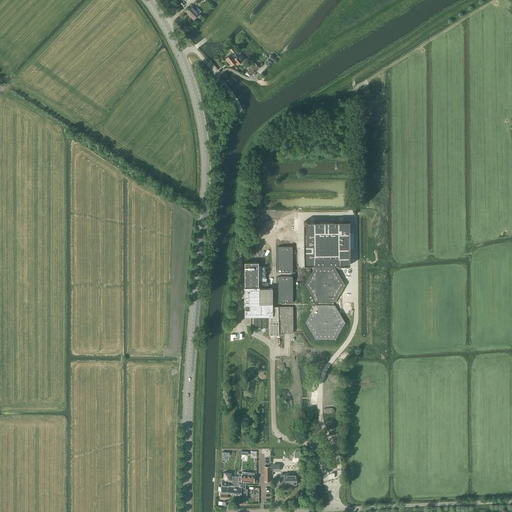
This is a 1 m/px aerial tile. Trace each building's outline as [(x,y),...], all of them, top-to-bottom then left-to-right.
[(191,6),(186,11),(193,19),(196,16),(199,19),(201,16),(199,14),(201,11),(198,8),(196,10),(191,6)] [(231,54),(226,58),(231,65),(234,63),(236,64),(237,65),(243,60),(242,59),(242,58),(241,56),(240,56),(238,55),(237,56),(236,56),(234,52),(233,52),(233,53),(231,54)] [(251,68),(247,72),(250,76),(255,72),(254,71),(259,67),(255,63),(250,67),(251,68)] [(333,221),(333,222),(320,222),(320,221),(303,222),(303,233),(304,256),(304,265),(308,265),(314,265),(315,265),(323,265),(339,265),(350,265),(350,251),(350,248),(349,248),(349,230),(350,230),(349,221),(343,221),(333,221)] [(335,302),(345,285),(335,267),(314,267),(304,285),(314,302),(335,302)] [(335,341),(345,323),(335,306),(314,306),(304,323),(315,341),(335,341)] [(238,486),(238,484),(238,477),(231,476),(231,473),(224,472),(224,479),(225,480),(225,481),(222,481),(221,487),(228,487),(228,485),(233,486),(238,486)] [(254,483),(254,476),(242,475),(242,474),(239,473),(238,477),(238,484),(246,484),(246,482),(254,483)] [(296,484),(296,476),(303,476),(302,473),(285,473),(285,476),(280,476),(281,483),(285,483),(285,484),(296,484)] [(245,489),(246,484),(238,484),(238,486),(233,486),(233,494),(247,495),(247,489),(245,489)] [(233,494),(233,486),(228,485),(228,487),(221,487),(220,493),(220,498),(227,498),(228,496),(228,494),(233,494)]
